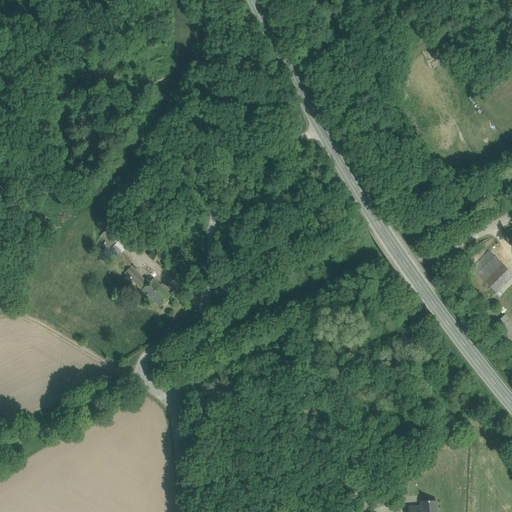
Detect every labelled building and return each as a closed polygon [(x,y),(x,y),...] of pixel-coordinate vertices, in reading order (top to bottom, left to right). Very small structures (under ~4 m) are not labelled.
[(114,234),(103,245),(110,251),(120,240),(114,234)] [(489,250),(471,267),(477,273),(495,256),(489,250)] [(119,252),(112,259),(117,263),(117,264),(123,270),(130,263),(119,252)] [(511,273),(495,256),(477,273),(496,292),(511,276),(511,273)] [(150,283),(132,265),(125,272),(143,290),(150,283)] [(171,295),(154,279),(150,283),(143,290),(160,307),(171,295)] [(511,322),(505,315),(495,324),(511,344),(511,322)] [(436,511),(436,501),(421,502),(421,507),(409,507),(409,511),(436,511)]
